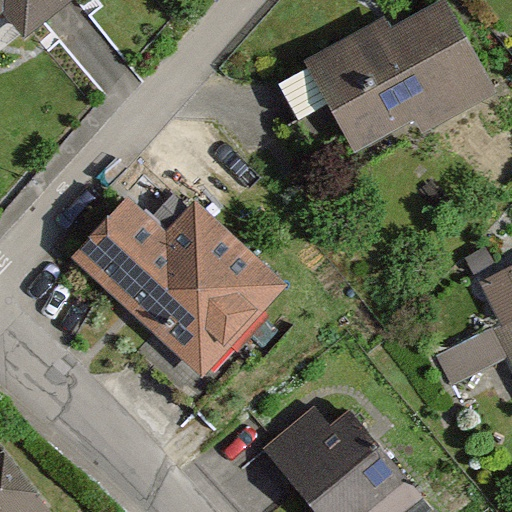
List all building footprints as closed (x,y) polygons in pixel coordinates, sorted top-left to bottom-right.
[(0,0),(0,14),(20,40),(70,0),(0,0)] [(377,14),(302,58),(357,150),(410,119),(420,136),(498,90),(444,0),(434,0),(386,28),(377,14)] [(125,200),(67,258),(191,382),(285,288),(197,200),(161,236),(125,200)] [(511,264),(485,278),(506,320),(490,327),(511,370),(511,264)] [(306,406),(262,442),(319,511),(418,511),(427,505),(350,410),(326,430),(306,406)] [(0,511),(45,511),(0,458),(0,511)]
